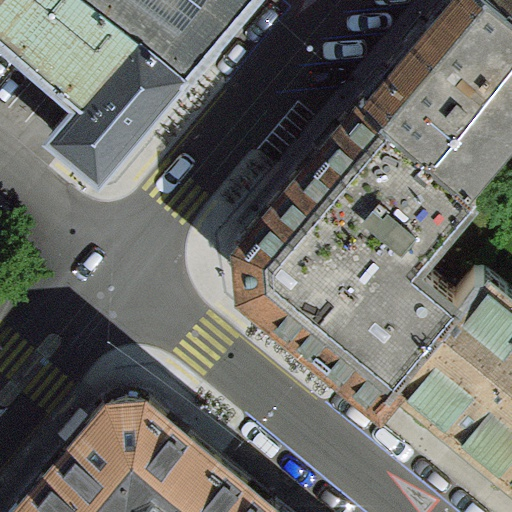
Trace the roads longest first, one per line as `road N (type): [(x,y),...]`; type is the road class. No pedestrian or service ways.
road 1 (residential): [(414,511),(114,266)]
road 2 (residential): [(339,0),(114,266)]
road 3 (residential): [(114,266),(0,402)]
road 4 (residential): [(114,266),(0,174)]
